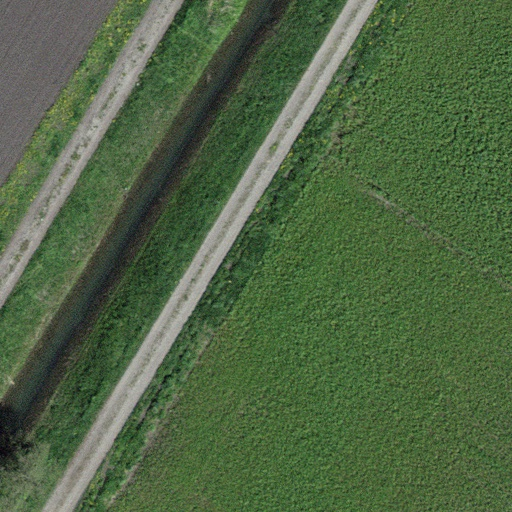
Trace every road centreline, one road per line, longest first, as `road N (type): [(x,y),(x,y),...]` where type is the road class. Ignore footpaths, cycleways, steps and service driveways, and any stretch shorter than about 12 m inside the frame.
road 1 (track): [(67,511),(360,0)]
road 2 (track): [(0,274),(168,0)]
